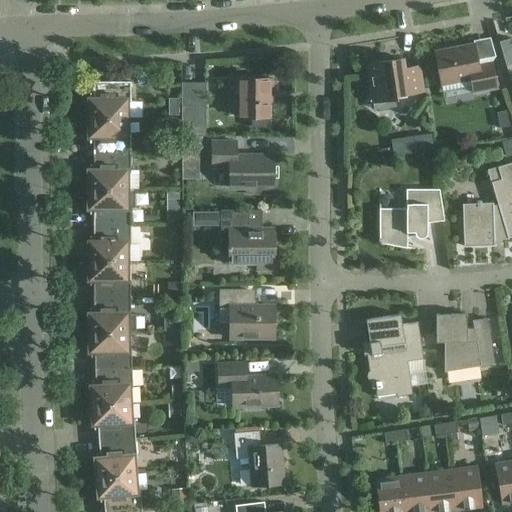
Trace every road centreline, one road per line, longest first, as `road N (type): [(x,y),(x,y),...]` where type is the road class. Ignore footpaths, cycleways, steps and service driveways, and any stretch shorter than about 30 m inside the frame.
road 1 (residential): [(315,13),(29,31)]
road 2 (residential): [(27,302),(29,31)]
road 3 (residential): [(324,275),(315,13)]
road 4 (residential): [(339,511),(324,275)]
road 5 (residential): [(39,511),(27,302)]
road 6 (residential): [(324,275),(511,273)]
